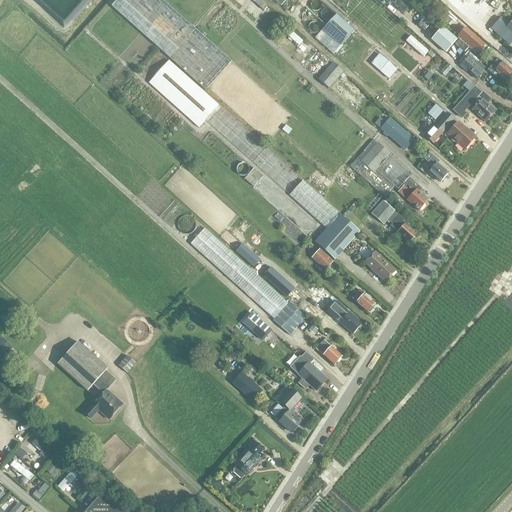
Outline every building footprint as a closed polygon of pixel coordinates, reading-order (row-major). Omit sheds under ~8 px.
[(206,89),(207,88),(249,125),(273,98),(232,61),(163,0),(116,0),(111,6),(206,89)] [(228,0),(318,79),(329,89),(344,72),(333,62),(261,0),(228,0)] [(472,85),(376,0),(274,0),(281,6),(286,0),(320,0),(336,14),(315,38),(423,134),(444,110),(447,113),(472,85)] [(388,0),(402,12),(406,7),(398,0),(388,0)] [(511,22),(507,28),(504,26),(497,33),(505,40),(511,32),(511,22)] [(424,35),(430,41),(437,33),(431,28),(424,35)] [(431,40),(446,53),(457,41),(443,28),(431,40)] [(457,37),(477,54),(485,45),(465,28),(457,37)] [(485,55),(489,51),(484,47),(481,51),(485,55)] [(478,79),(483,73),(467,58),(460,65),(467,72),(468,70),(478,79)] [(199,127),(219,105),(169,60),(149,83),(199,127)] [(506,82),(511,74),(511,72),(498,60),(490,68),(506,82)] [(487,122),(496,111),(487,103),(490,99),(482,92),(481,93),(475,87),(453,111),(462,118),(466,114),(464,112),(478,96),(482,99),(473,110),(487,122)] [(253,162),(266,147),(221,107),(208,122),(253,162)] [(385,111),(375,122),(380,127),(390,116),(385,111)] [(434,144),(456,120),(448,113),(426,137),(434,144)] [(386,137),(388,135),(404,150),(414,139),(396,123),(390,118),(380,129),(384,132),(382,134),(386,137)] [(463,148),(471,138),(456,125),(448,135),(463,148)] [(423,189),(409,177),(412,173),(373,139),(350,166),(336,181),(371,212),(394,186),(400,190),(403,186),(402,184),(403,183),(406,186),(407,185),(415,192),(408,201),(420,212),(429,201),(420,193),(423,189)] [(441,182),(448,174),(438,164),(440,162),(434,156),(428,162),(434,167),(429,172),(441,182)] [(254,186),(263,176),(254,168),(245,178),(254,186)] [(289,195),(326,228),(314,241),(335,259),(360,231),(340,213),(303,180),(289,195)] [(383,224),(395,211),(383,200),(371,213),(383,224)] [(392,223),(391,225),(397,231),(409,242),(416,234),(408,227),(411,224),(399,213),(390,222),(392,223)] [(244,233),(246,231),(249,233),(252,230),(249,228),(252,224),(246,219),(239,227),(244,233)] [(190,244),(274,319),(273,320),(290,335),(297,327),(297,326),(306,316),(289,301),(288,302),(205,228),(190,244)] [(262,258),(271,249),(261,240),(253,250),(262,258)] [(244,242),(237,249),(254,266),(261,259),(244,242)] [(320,249),(312,258),(325,270),(333,261),(320,249)] [(375,251),(364,262),(385,281),(396,270),(375,251)] [(295,288),(271,267),(262,277),(286,298),(295,288)] [(322,285),(309,300),(328,317),(330,314),(353,334),(362,323),(349,312),(350,311),(322,285)] [(360,289),(352,298),(367,312),(375,303),(360,289)] [(261,338),(270,329),(260,320),(252,330),(261,338)] [(315,323),(308,327),(312,333),(319,329),(315,323)] [(268,338),(273,346),(282,340),(277,332),(268,338)] [(0,359),(1,361),(13,347),(1,336),(0,337),(0,359)] [(334,366),(341,357),(323,341),(316,349),(334,366)] [(92,406),(85,414),(91,419),(98,410),(109,420),(122,405),(107,390),(116,380),(106,371),(107,369),(78,342),(58,364),(87,391),(93,385),(103,394),(92,405),(92,406)] [(309,385),(317,391),(327,379),(310,364),(313,361),(304,353),(297,361),(304,367),(297,374),(302,378),(298,382),(305,389),(309,385)] [(119,366),(127,373),(136,363),(128,356),(119,366)] [(254,401),(263,392),(242,373),(234,383),(254,401)] [(285,406),(280,412),(275,418),(291,433),(300,423),(288,412),(301,399),(292,390),(281,402),(285,406)] [(37,439),(32,445),(49,460),(54,455),(37,439)] [(235,465),(236,466),(233,469),(233,471),(240,478),(243,477),(245,474),(246,475),(262,458),(258,455),(263,449),(254,440),(248,446),(250,448),(235,465)] [(19,448),(14,454),(22,460),(27,453),(19,448)] [(47,469),(52,474),(61,465),(55,460),(47,469)] [(30,482),(34,477),(14,461),(10,467),(30,482)] [(63,493),(78,476),(72,471),(57,488),(63,493)] [(83,489),(88,483),(84,479),(79,485),(83,489)] [(39,501),(49,488),(45,484),(38,492),(37,491),(33,496),(39,501)] [(121,511),(101,494),(84,511),(121,511)]
